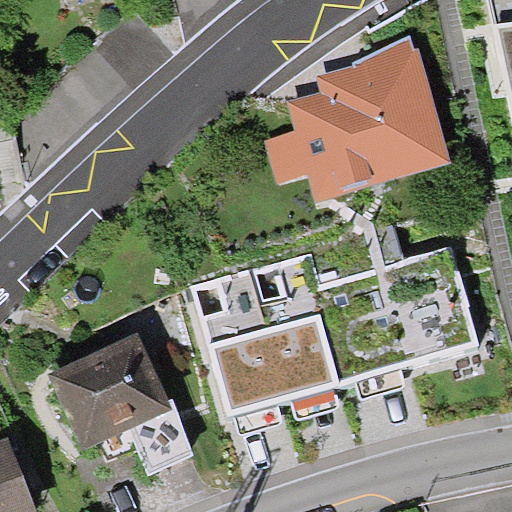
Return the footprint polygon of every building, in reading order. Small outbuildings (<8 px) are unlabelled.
[(511,35),(488,38),(502,107),(511,157),(511,35)] [(315,201),(452,165),(417,37),(324,77),(331,94),(291,106),(295,130),(266,137),(280,182),(307,176),(315,201)] [(222,245),(291,228),(283,198),(214,215),(222,245)] [(329,386),(476,344),(463,300),(450,253),(320,290),(311,258),(198,291),(234,414),(272,403),(329,386)] [(192,452),(134,333),(50,373),(86,446),(114,433),(136,479),(192,452)] [(0,511),(36,511),(40,511),(0,406),(0,511)]
